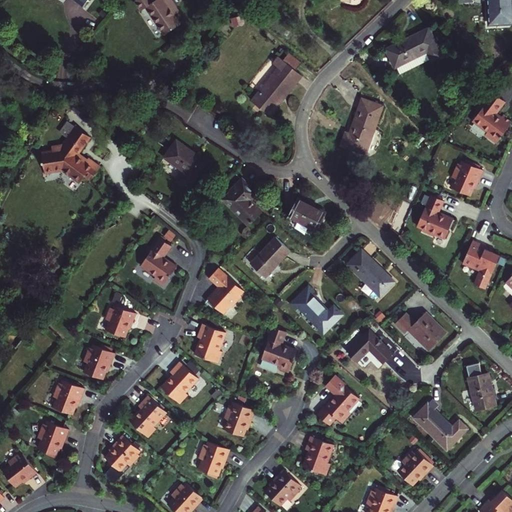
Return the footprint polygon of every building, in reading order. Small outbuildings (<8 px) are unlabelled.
[(178,25),(172,16),(168,10),(174,6),(169,0),(155,0),(154,1),(153,0),(133,0),(139,10),(145,7),(162,35),(178,25)] [(488,0),(489,22),(490,22),(511,20),(510,0),(488,0)] [(178,13),(174,6),(168,10),(172,16),(178,13)] [(388,47),(398,67),(401,66),(404,71),(430,59),(431,61),(444,55),(430,26),(388,47)] [(267,110),(270,112),(296,79),(274,61),(267,69),(273,73),(247,106),(261,118),(267,110)] [(481,130),(493,138),(506,114),(496,108),(494,110),(489,107),(496,94),(482,86),(473,101),(475,103),(467,118),(483,127),(481,130)] [(376,108),(355,101),(344,135),(341,134),(336,147),(360,155),(376,108)] [(267,110),(261,118),(264,120),(270,112),(267,110)] [(94,146),(72,129),(64,141),(72,147),(67,153),(53,158),(55,163),(46,167),(52,181),(68,174),(85,187),(90,180),(96,184),(106,171),(95,162),(94,163),(86,157),(94,146)] [(204,165),(173,144),(162,159),(181,173),(175,183),(186,191),(204,165)] [(476,187),(484,168),(459,157),(458,160),(456,159),(450,173),(454,175),(450,184),(471,193),(474,186),(476,187)] [(246,202),(253,195),(237,180),(225,192),(227,194),(219,202),(244,226),(257,212),(246,202)] [(443,213),(448,202),(432,195),(418,226),(424,228),(423,231),(437,237),(438,234),(448,239),(453,228),(456,230),(460,221),(443,213)] [(323,213),(297,201),(289,219),(315,231),(323,213)] [(164,256),(171,245),(160,237),(151,249),(152,249),(141,265),(156,275),(154,278),(163,285),(177,266),(164,256)] [(287,252),(273,238),(247,264),(261,278),(287,252)] [(473,240),(462,263),(478,270),(472,283),(484,289),(490,275),(489,274),(498,255),(491,252),(492,249),(473,240)] [(389,279),(358,250),(344,264),(375,294),(389,279)] [(219,267),(209,278),(219,287),(206,301),(213,308),(215,305),(223,313),(230,305),(232,307),(242,296),(240,294),(244,290),(219,267)] [(294,309),(320,334),(339,315),(329,306),(324,311),(307,295),(310,292),(304,287),(287,304),(293,310),(294,309)] [(125,336),(131,322),(133,322),(137,312),(115,304),(114,308),(110,306),(106,318),(110,320),(106,329),(125,336)] [(423,312),(413,323),(403,313),(392,324),(403,334),(407,330),(428,350),(445,333),(423,312)] [(218,362),(223,351),(219,350),(222,344),(226,332),(202,323),(197,336),(201,338),(195,354),(207,358),(218,362)] [(282,344),(287,331),(273,326),(268,340),(269,340),(262,358),(279,364),(278,368),(289,372),(297,350),(282,344)] [(389,354),(366,330),(343,354),(354,364),(367,350),(380,363),(389,354)] [(84,361),(87,362),(84,371),(103,379),(108,366),(110,367),(115,352),(94,344),(93,348),(89,347),(84,361)] [(185,392),(199,378),(192,372),(180,361),(170,371),(173,374),(162,386),(169,393),(180,403),(188,394),(185,392)] [(336,394),(325,407),(324,406),(317,414),(330,424),(336,417),(342,422),(350,414),(348,411),(360,398),(345,385),(346,384),(335,374),(325,385),(336,394)] [(486,374),(468,379),(475,409),(492,405),(488,391),(490,390),(486,374)] [(64,380),(62,383),(59,382),(53,396),(57,397),(53,406),(73,414),(77,401),(80,402),(85,388),(64,380)] [(138,405),(141,407),(130,420),(134,423),(148,437),(156,428),(154,426),(167,411),(157,403),(148,394),(138,405)] [(234,402),(233,405),(229,404),(224,418),(228,419),(224,429),(243,436),(248,423),(250,424),(256,409),(234,402)] [(425,403),(412,417),(445,449),(465,429),(457,421),(451,427),(425,403)] [(48,421),(47,424),(43,423),(38,437),(41,438),(38,447),(47,451),(46,453),(56,457),(62,442),(64,443),(69,429),(48,421)] [(140,455),(137,452),(140,449),(123,434),(113,445),(114,447),(105,457),(120,470),(127,463),(130,466),(140,455)] [(326,475),(331,463),(327,462),(334,444),(310,435),(305,449),(309,450),(303,466),(326,475)] [(225,463),(230,449),(209,441),(208,445),(204,443),(199,457),(202,459),(199,468),(208,471),(207,474),(217,477),(223,462),(225,463)] [(418,450),(415,453),(412,450),(402,461),(405,463),(398,471),(413,485),(422,475),(424,476),(434,465),(418,450)] [(37,472),(23,454),(20,456),(18,453),(8,461),(11,464),(3,470),(15,486),(28,477),(29,478),(37,472)] [(300,489),(297,487),(300,484),(283,468),(273,480),(275,481),(265,491),(280,505),(287,498),(290,500),(300,489)] [(194,509),(204,498),(187,482),(185,485),(182,483),(171,494),(174,497),(168,504),(176,511),(187,511),(192,508),(194,509)] [(377,487),(376,491),(372,490),(366,504),(370,505),(367,511),(389,511),(391,509),(393,510),(398,495),(377,487)] [(511,511),(511,497),(503,489),(492,501),(489,499),(479,509),(481,511),(511,511)]
